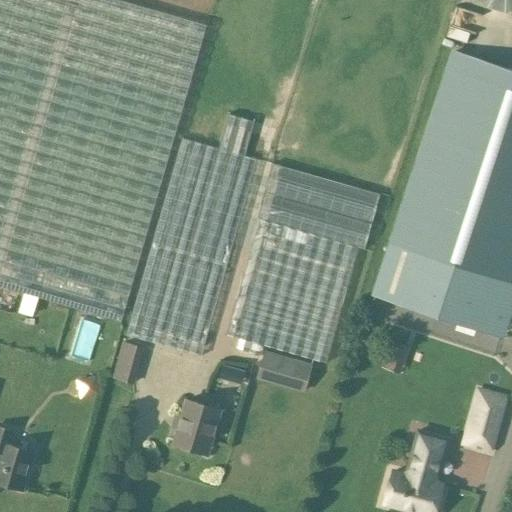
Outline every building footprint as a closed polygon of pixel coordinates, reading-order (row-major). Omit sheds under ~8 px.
[(0,0),(0,285),(121,321),(207,25),(121,0),(0,0)] [(507,317),(511,300),(511,69),(455,51),(381,276),(507,317)] [(245,155),(254,121),(230,114),(220,148),(182,138),(126,335),(202,355),(257,159),(245,155)] [(365,249),(380,194),(273,163),(257,218),(259,219),(226,334),(326,362),(358,247),(365,249)] [(134,384),(145,347),(123,341),(112,378),(134,384)] [(401,370),(404,347),(388,344),(384,368),(401,370)] [(311,361),(265,348),(257,375),(304,388),(311,361)] [(217,376),(241,381),(243,369),(220,364),(217,376)] [(96,394),(95,375),(79,376),(80,395),(96,394)] [(509,394),(478,385),(461,445),(493,453),(509,394)] [(207,454),(221,409),(186,399),(173,444),(207,454)] [(0,483),(23,490),(34,452),(9,445),(13,431),(0,427),(0,452),(1,452),(0,454),(0,483)] [(417,511),(434,511),(442,485),(436,483),(448,439),(418,431),(406,475),(393,471),(384,503),(417,511)]
